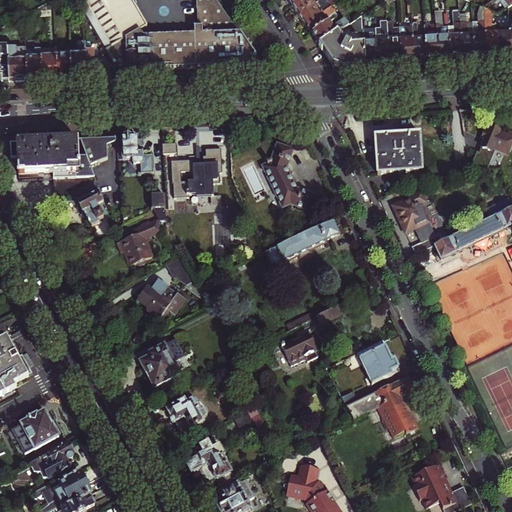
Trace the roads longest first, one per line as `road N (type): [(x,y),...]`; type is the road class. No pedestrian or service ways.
road 1 (residential): [(506,511),(309,97)]
road 2 (primary): [(162,511),(0,209)]
road 3 (primary): [(0,238),(147,511)]
road 4 (tertiary): [(33,111),(309,97)]
road 5 (tertiary): [(309,97),(511,84)]
